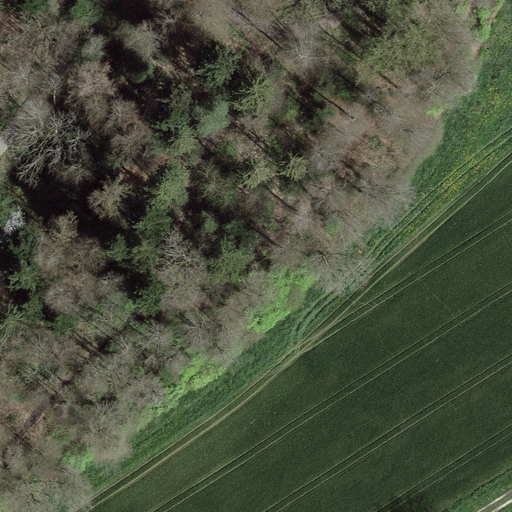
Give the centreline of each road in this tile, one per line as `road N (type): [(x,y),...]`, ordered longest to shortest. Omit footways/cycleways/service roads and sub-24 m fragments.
road 1 (track): [(369,0),(321,32),(271,32),(229,19),(204,0)]
road 2 (track): [(109,0),(0,147)]
